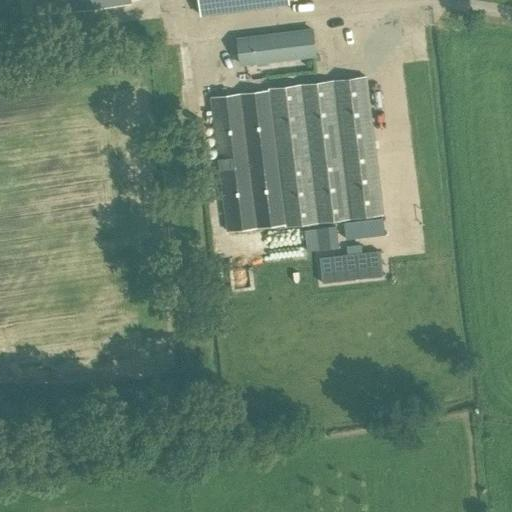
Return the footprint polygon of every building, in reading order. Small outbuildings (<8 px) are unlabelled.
[(131,2),(130,0),(33,0),(35,13),(131,2)] [(199,0),(201,15),(289,4),(288,0),(199,0)] [(238,39),(241,63),(257,61),(257,64),(318,57),(315,29),(238,39)] [(210,97),(211,105),(217,157),(199,159),(200,173),(219,171),(225,230),(283,224),(284,226),(381,215),(366,78),(268,89),(268,91),(210,97)] [(305,230),(308,250),(339,246),(336,226),(305,230)] [(361,245),(347,247),(348,255),(320,258),(323,283),(383,276),(380,251),(362,253),(361,245)]
